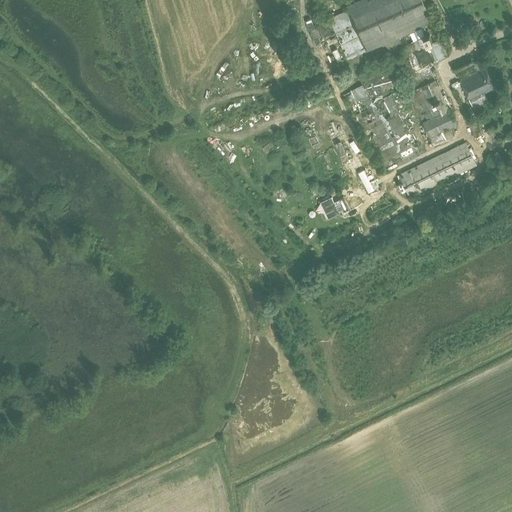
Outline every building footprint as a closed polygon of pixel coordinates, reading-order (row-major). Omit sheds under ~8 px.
[(361,0),(347,6),(366,48),(367,52),(433,22),(423,0),(361,0)] [(435,41),(438,57),(448,55),(444,39),(435,41)] [(349,92),(355,102),(392,170),(424,152),(408,124),(421,118),(423,122),(415,126),(422,140),(430,137),(441,132),(445,139),(454,135),(450,127),(457,124),(450,109),(436,79),(420,86),(418,81),(410,60),(360,75),(364,83),(349,92)] [(455,68),(457,73),(474,64),(472,60),(455,68)] [(432,64),(425,67),(429,76),(436,72),(432,64)] [(476,64),(474,64),(457,73),(461,80),(479,71),(476,64)] [(486,68),(479,71),(461,80),(471,100),(496,87),(486,68)] [(480,111),(494,103),(488,93),(474,101),(480,111)] [(313,104),(320,101),(317,95),(310,98),(313,104)] [(399,174),(410,197),(478,165),(466,143),(399,174)] [(354,196),(341,202),(344,208),(357,201),(354,196)] [(325,202),(329,210),(339,205),(334,197),(325,202)]
